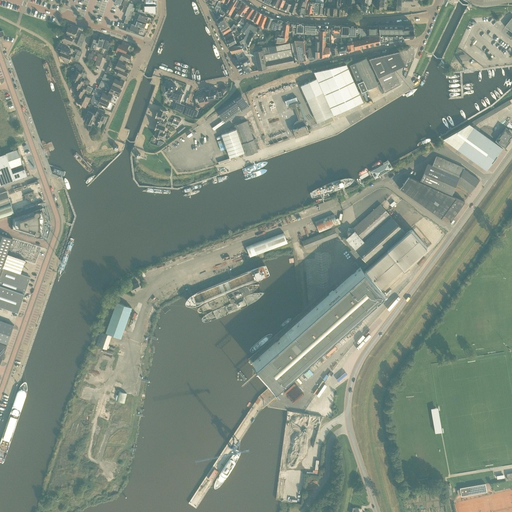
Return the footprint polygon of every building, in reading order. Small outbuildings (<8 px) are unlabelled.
[(131,0),(130,0),(123,0),(122,5),(128,7),(131,8),(133,4),(130,3),(131,0)] [(224,0),(223,2),(229,5),(225,13),(229,16),(233,9),(238,0),(224,0)] [(239,0),(233,10),(237,12),(244,2),(241,0),(239,0)] [(281,9),(285,0),(279,0),(276,7),(281,9)] [(303,0),(303,1),(302,0),(300,6),(298,15),(304,16),(307,4),(307,2),(307,0),(303,0)] [(346,0),(347,0),(346,4),(355,5),(359,6),(360,6),(360,7),(361,7),(361,6),(365,7),(365,8),(366,8),(366,7),(366,8),(366,7),(366,6),(367,6),(368,5),(368,4),(369,4),(369,5),(370,5),(370,4),(371,3),(372,3),(373,0),(372,0),(346,0)] [(298,3),(293,1),(292,4),(289,12),(294,13),(298,3)] [(314,5),(315,2),(315,1),(308,1),(307,4),(306,12),(312,13),(314,5)] [(223,2),(222,4),(217,2),(215,8),(216,8),(215,10),(217,11),(216,12),(218,13),(215,18),(217,21),(223,16),(225,13),(229,5),(223,2)] [(237,12),(232,19),(235,20),(237,22),(242,15),(249,6),(244,2),(237,12)] [(291,4),(290,4),(285,2),(282,9),(289,12),(291,4)] [(315,2),(312,13),(317,13),(322,13),(323,3),(322,3),(315,2)] [(137,13),(146,16),(147,14),(145,14),(145,12),(152,13),(152,14),(157,14),(156,4),(155,4),(143,4),(143,10),(142,10),(141,10),(140,10),(139,9),(137,13)] [(250,6),(243,15),(248,18),(255,10),(250,6)] [(254,20),(258,12),(255,10),(249,18),(254,20)] [(130,11),(129,13),(132,14),(137,16),(138,16),(137,19),(146,23),(148,17),(146,16),(137,13),(133,11),(130,11)] [(262,14),(258,12),(253,21),(258,24),(262,14)] [(260,34),(268,16),(262,14),(257,26),(260,27),(258,33),(260,34)] [(269,29),(273,18),(268,16),(264,27),(269,29)] [(220,28),(227,24),(225,21),(227,20),(224,17),(217,22),(220,28)] [(244,20),(241,18),(237,23),(242,27),(246,22),(244,20)] [(281,29),(282,21),(273,18),(270,28),(275,29),(275,27),(281,29)] [(146,23),(137,19),(136,22),(135,22),(134,25),(142,28),(144,28),(146,23)] [(287,42),(290,22),(283,21),(281,31),(276,31),(276,36),(275,42),(279,43),(287,42)] [(249,24),(246,22),(242,27),(239,33),(236,34),(238,39),(239,41),(241,44),(244,43),(247,42),(249,46),(255,32),(257,27),(249,23),(249,24)] [(300,33),(299,40),(304,40),(304,24),(296,23),(296,33),(300,33)] [(67,32),(67,34),(72,36),(73,34),(75,35),(78,27),(70,24),(68,26),(66,31),(67,32)] [(134,25),(131,24),(130,26),(128,25),(128,27),(127,27),(125,30),(129,32),(130,30),(134,31),(134,32),(138,33),(140,29),(141,30),(142,28),(134,25)] [(231,29),(227,24),(220,28),(223,34),(231,29)] [(315,34),(319,34),(319,30),(316,30),(315,30),(315,25),(305,24),(305,33),(315,34)] [(319,30),(319,34),(319,36),(315,36),(315,48),(315,58),(329,55),(329,43),(325,43),(325,31),(330,31),(330,25),(316,25),(316,30),(319,30)] [(333,34),(341,34),(341,25),(331,25),(331,32),(333,32),(333,34)] [(349,26),(348,37),(349,37),(349,35),(357,35),(357,34),(360,34),(360,29),(360,28),(357,28),(357,26),(349,26)] [(233,35),(236,34),(239,33),(236,29),(232,31),(231,30),(224,35),(225,39),(233,35)] [(63,41),(62,43),(66,45),(68,42),(70,44),(73,38),(71,38),(72,36),(67,34),(66,36),(64,35),(61,40),(63,41)] [(233,35),(225,39),(228,46),(236,42),(233,35)] [(99,46),(102,47),(105,38),(99,36),(99,38),(96,46),(99,47),(99,46)] [(363,39),(360,40),(353,41),(354,50),(380,44),(379,36),(366,39),(363,39)] [(96,46),(99,38),(97,38),(96,39),(92,38),(91,42),(90,47),(96,49),(96,46)] [(105,38),(102,47),(105,48),(105,49),(108,50),(111,40),(105,38)] [(299,40),(294,40),(295,42),(291,43),(293,52),(295,62),(298,61),(306,60),(304,40),(299,40)] [(115,51),(119,53),(121,51),(126,53),(129,45),(122,41),(121,45),(117,43),(116,46),(118,47),(115,51)] [(249,47),(249,46),(247,42),(244,43),(241,44),(229,47),(231,53),(234,52),(243,50),(247,49),(247,47),(253,47),(249,47)] [(262,48),(262,50),(266,68),(294,62),(290,42),(262,48)] [(66,45),(62,43),(60,48),(61,49),(60,51),(62,52),(70,55),(71,53),(69,52),(70,50),(65,48),(66,45)] [(336,44),(336,45),(337,47),(338,53),(347,51),(346,45),(344,46),(343,43),(336,44)] [(76,54),(80,56),(82,51),(75,48),(74,51),(77,52),(76,54)] [(234,52),(239,62),(236,63),(241,74),(241,73),(253,71),(252,71),(251,69),(250,69),(249,66),(248,67),(245,60),(247,58),(243,50),(234,52)] [(266,68),(262,50),(254,51),(258,70),(266,68)] [(121,51),(119,53),(121,54),(119,59),(123,61),(124,58),(129,60),(131,55),(126,53),(121,51)] [(394,70),(405,65),(399,51),(369,59),(385,92),(400,83),(394,70)] [(71,59),(72,56),(70,55),(62,52),(60,57),(64,59),(63,62),(68,63),(70,58),(71,59)] [(366,58),(360,61),(350,65),(358,83),(362,92),(367,89),(378,84),(366,58)] [(117,68),(124,71),(126,66),(121,64),(123,61),(118,59),(116,64),(115,64),(113,66),(117,68)] [(346,65),(314,72),(317,78),(301,86),(317,122),(363,101),(346,65)] [(127,72),(124,71),(117,68),(116,71),(118,71),(117,74),(121,76),(120,78),(125,80),(127,75),(126,75),(127,72)] [(79,78),(81,75),(81,73),(76,71),(74,75),(72,74),(70,78),(74,81),(74,82),(76,83),(79,78)] [(81,86),(83,82),(84,81),(79,78),(76,83),(74,82),(72,86),(77,88),(76,90),(79,91),(81,86)] [(122,85),(125,80),(120,78),(119,81),(115,78),(113,81),(112,80),(111,83),(120,87),(121,85),(122,85)] [(180,102),(184,93),(179,92),(179,93),(176,92),(177,87),(173,86),(173,85),(168,83),(167,86),(164,84),(163,86),(164,93),(167,93),(169,94),(168,97),(176,100),(176,102),(178,103),(175,110),(173,109),(177,111),(182,113),(185,106),(180,104),(180,102)] [(110,87),(108,92),(113,94),(114,92),(118,94),(121,89),(110,84),(109,87),(110,87)] [(83,94),(85,90),(86,89),(81,86),(79,91),(76,90),(74,94),(79,96),(78,98),(81,99),(83,94)] [(203,95),(197,96),(198,101),(210,98),(210,100),(214,99),(214,98),(219,97),(222,96),(227,90),(227,86),(220,88),(221,92),(218,92),(217,90),(212,91),(211,89),(205,91),(205,92),(203,93),(203,95)] [(93,94),(95,95),(99,97),(100,94),(98,93),(99,91),(99,92),(100,89),(96,87),(94,90),(94,89),(93,91),(91,94),(93,94)] [(100,94),(99,97),(108,101),(109,99),(110,99),(113,94),(108,92),(107,95),(102,93),(101,95),(100,94)] [(90,97),(83,94),(81,99),(78,98),(76,102),(81,104),(80,105),(85,108),(90,97)] [(242,110),(249,105),(241,95),(234,100),(218,112),(225,122),(242,110)] [(108,101),(99,97),(98,99),(99,100),(97,105),(101,107),(102,104),(107,107),(109,101),(108,101)] [(474,125),(489,116),(511,102),(511,97),(509,99),(509,100),(482,116),(472,122),(474,125)] [(308,130),(298,101),(289,104),(291,109),(294,108),(299,120),(296,121),(295,122),(294,122),(294,124),(293,125),(293,126),(294,127),(294,129),(292,129),(295,137),(308,132),(308,133),(309,133),(308,130)] [(183,114),(193,119),(195,113),(194,112),(195,109),(186,106),(183,114)] [(98,108),(96,112),(99,114),(96,122),(96,121),(95,124),(100,126),(102,122),(104,123),(107,117),(103,115),(105,111),(98,108)] [(158,118),(164,119),(165,115),(165,114),(166,110),(160,108),(158,112),(157,112),(155,117),(158,118)] [(99,114),(96,112),(95,114),(88,111),(85,116),(88,117),(86,122),(91,125),(93,120),(96,121),(96,122),(99,114)] [(158,118),(157,123),(165,126),(167,121),(164,119),(158,118)] [(254,139),(247,121),(235,125),(236,129),(221,134),(229,157),(244,152),(245,155),(258,151),(257,149),(259,148),(256,139),(254,139)] [(165,126),(157,123),(156,123),(154,129),(156,130),(163,132),(165,126)] [(498,144),(469,124),(469,123),(443,139),(486,170),(494,160),(495,161),(498,158),(496,157),(503,148),(499,146),(501,144),(505,147),(511,140),(509,139),(511,135),(511,134),(508,132),(509,130),(506,128),(496,141),(499,143),(498,144)] [(163,132),(156,130),(154,136),(159,138),(159,137),(164,139),(166,132),(163,132)] [(11,167),(23,163),(18,149),(0,155),(0,185),(27,176),(25,168),(13,172),(11,167)] [(428,163),(422,175),(420,181),(451,195),(457,182),(471,192),(479,180),(463,168),(464,167),(436,155),(432,165),(428,163)] [(389,161),(371,171),(375,178),(393,168),(389,161)] [(409,176),(400,188),(441,218),(444,214),(451,220),(464,201),(409,176)] [(0,217),(14,213),(6,191),(0,193),(0,217)] [(35,197),(33,191),(23,194),(26,200),(35,197)] [(343,240),(343,241),(351,250),(348,252),(356,262),(358,261),(363,266),(367,263),(368,264),(404,232),(380,204),(353,228),(354,230),(351,233),(350,232),(348,231),(347,234),(348,236),(346,238),(343,238),(343,240)] [(45,216),(42,208),(13,218),(13,229),(43,238),(45,230),(46,228),(45,225),(44,226),(44,221),(45,221),(45,218),(45,216)] [(337,225),(333,214),(314,221),(319,232),(337,225)] [(336,233),(334,228),(302,241),(305,249),(337,236),(336,233)] [(360,267),(252,363),(280,393),(387,297),(380,289),(381,288),(380,288),(406,264),(407,265),(426,248),(410,230),(391,247),(365,270),(364,271),(360,267)] [(287,243),(283,233),(246,247),(250,257),(287,243)] [(25,260),(8,254),(6,254),(12,238),(0,234),(0,306),(18,313),(30,277),(20,274),(25,260)] [(132,292),(141,288),(138,282),(129,286),(132,292)] [(114,310),(105,332),(121,338),(129,315),(131,307),(116,302),(114,307),(113,306),(113,308),(114,309),(114,310)] [(0,319),(0,341),(7,344),(14,325),(0,319)] [(112,335),(101,331),(96,345),(107,349),(112,335)] [(126,393),(119,391),(117,401),(124,402),(126,393)] [(435,433),(441,432),(437,407),(431,408),(435,433)] [(461,494),(462,494),(485,490),(484,484),(460,488),(461,494)]
